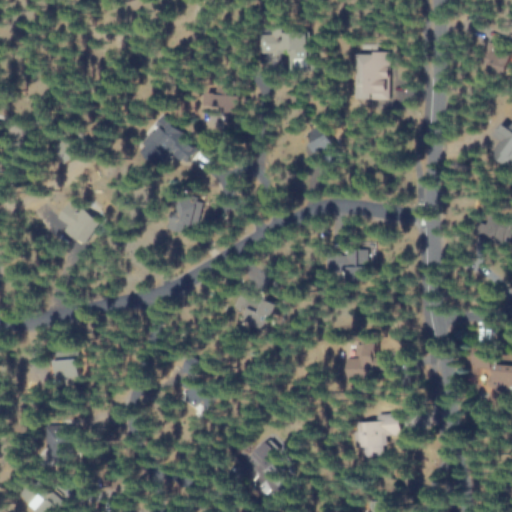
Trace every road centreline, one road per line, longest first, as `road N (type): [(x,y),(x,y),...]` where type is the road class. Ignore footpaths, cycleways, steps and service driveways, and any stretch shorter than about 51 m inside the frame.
road 1 (residential): [(433,0),(429,271),(465,511)]
road 2 (residential): [(0,325),(154,296),(319,208),(429,217)]
road 3 (residential): [(149,297),(129,417),(152,490)]
road 4 (residential): [(264,236),(227,199),(224,184),(233,173),(254,172),(281,226)]
